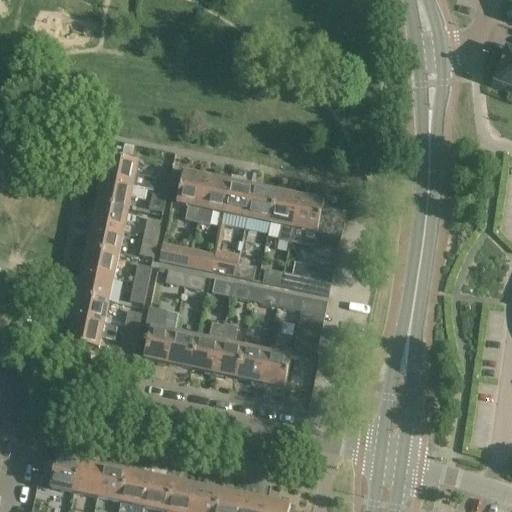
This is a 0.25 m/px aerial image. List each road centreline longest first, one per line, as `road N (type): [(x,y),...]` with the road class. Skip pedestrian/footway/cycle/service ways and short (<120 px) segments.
road 1 (residential): [(312,441),(32,382)]
road 2 (residential): [(312,441),(359,211)]
road 3 (tertiary): [(401,461),(417,278)]
road 4 (tertiary): [(417,278),(380,453)]
road 5 (tertiary): [(427,199),(440,51)]
road 6 (tertiary): [(417,53),(427,199)]
road 7 (residential): [(4,511),(32,382)]
